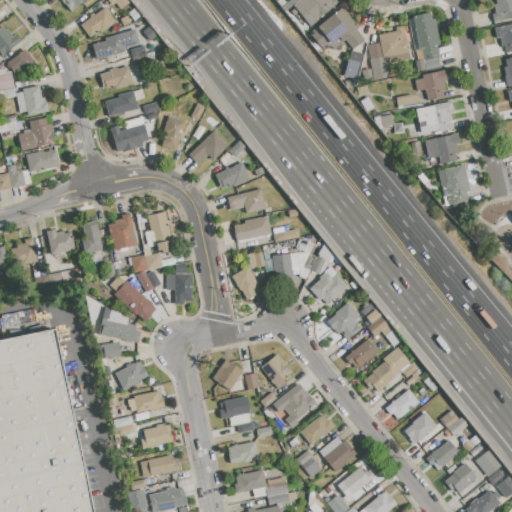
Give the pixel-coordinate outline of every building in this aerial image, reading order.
[(61,0),(88,0),(83,5),(81,3),(69,12),(60,1),(61,0)] [(109,0),(116,10),(127,3),(124,0),(109,0)] [(308,27),(292,5),(298,0),(335,0),(338,4),(308,27)] [(495,0),(511,0),(511,19),(494,23),(492,14),(495,13),(493,5),(496,4),(495,0)] [(105,7),(116,22),(100,33),(98,30),(88,37),(79,25),(105,7)] [(308,33),(332,14),(333,15),(342,8),(359,28),(356,30),(364,40),(352,50),(344,40),(342,42),(338,37),(330,44),(326,39),(319,45),(308,33)] [(408,20),(412,19),(412,16),(429,13),(430,19),(434,18),(439,44),(436,45),(439,58),(437,59),(422,62),(422,60),(416,61),(408,20)] [(511,24),(511,52),(505,54),(504,46),(501,47),(499,37),(495,38),(493,29),(511,24)] [(385,65),(387,77),(374,80),(367,46),(379,43),(377,35),(395,31),(394,27),(403,25),(410,60),(385,65)] [(0,27),(1,27),(5,31),(6,30),(11,36),(15,33),(21,40),(2,56),(0,53),(0,27)] [(95,59),(91,45),(105,42),(104,38),(119,34),(124,52),(95,59)] [(145,54),(131,58),(129,50),(143,46),(145,54)] [(7,63),(24,49),(33,60),(15,74),(7,63)] [(131,58),(145,54),(147,62),(133,66),(131,58)] [(343,76),(348,57),(359,60),(354,79),(343,76)] [(511,57),(511,84),(507,86),(503,67),(505,67),(504,59),(511,57)] [(437,59),(439,67),(424,70),(422,62),(437,59)] [(424,70),(417,72),(415,61),(416,61),(422,60),(422,62),(424,70)] [(99,75),(109,72),(108,69),(116,67),(117,70),(127,67),(132,84),(114,90),(113,87),(103,89),(99,75)] [(0,70),(5,69),(6,73),(10,72),(13,88),(15,96),(4,99),(2,90),(0,90),(0,70)] [(422,75),(444,71),(446,80),(443,80),(445,90),(441,90),(443,97),(427,101),(425,89),(416,91),(414,80),(422,78),(422,75)] [(22,90),(38,86),(40,98),(43,97),(44,102),(46,102),(48,111),(27,116),(26,112),(20,113),(15,94),(22,93),(22,90)] [(356,88),(366,86),(367,93),(358,95),(356,88)] [(108,116),(104,102),(118,98),(117,95),(141,89),(144,98),(135,101),(137,108),(108,116)] [(397,110),(395,98),(410,95),(418,97),(420,105),(397,110)] [(361,102),(368,98),(373,107),(366,111),(361,102)] [(415,109),(433,106),(433,105),(450,101),(452,112),(449,113),(451,122),(449,123),(450,130),(420,136),(415,109)] [(143,106),(157,102),(159,110),(145,114),(143,106)] [(197,104),(204,108),(198,120),(190,117),(197,104)] [(380,117),(390,115),(393,125),(382,128),(380,117)] [(184,123),(181,133),(184,133),(182,140),(179,139),(176,150),(160,146),(164,135),(162,134),(167,117),(184,123)] [(20,150),(17,135),(30,133),(28,122),(45,118),(47,125),(50,124),(54,143),(20,150)] [(118,132),(143,125),(147,140),(141,142),(142,146),(124,152),(118,132)] [(212,160),(207,155),(197,165),(188,155),(213,131),(227,146),(212,160)] [(424,140),(457,134),(459,143),(456,144),(458,154),(455,154),(456,161),(440,164),(438,156),(428,158),(424,140)] [(234,156),(229,150),(239,141),(245,147),(234,156)] [(29,173),(25,155),(42,151),(43,152),(56,150),(59,166),(29,173)] [(214,175),(241,163),(247,176),(220,189),(214,175)] [(11,188),(7,173),(6,167),(14,165),(15,172),(22,170),(25,185),(11,188)] [(443,169),(463,165),(469,192),(466,192),(468,202),(448,206),(446,196),(442,197),(437,172),(443,170),(443,169)] [(0,174),(7,173),(11,188),(0,191),(0,174)] [(266,209),(245,214),(243,207),(230,210),(226,198),(260,189),(266,209)] [(288,211),(295,209),(297,215),(290,217),(288,211)] [(149,216),(165,212),(172,251),(160,253),(160,252),(155,253),(154,245),(148,246),(146,233),(151,231),(148,218),(150,218),(149,216)] [(107,226),(114,224),(113,221),(121,219),(120,215),(129,213),(136,245),(112,250),(107,226)] [(135,214),(142,213),(144,222),(137,224),(135,214)] [(236,241),(233,226),(244,223),(243,221),(267,216),(271,233),(236,241)] [(78,227),(96,223),(102,250),(83,254),(78,227)] [(42,238),(46,237),(45,231),(55,229),(56,232),(63,231),(63,233),(70,232),(74,248),(45,254),(42,238)] [(275,243),(273,234),(287,231),(289,239),(275,243)] [(11,249),(17,248),(16,245),(23,243),(23,240),(32,238),(36,261),(14,266),(11,249)] [(309,254),(297,249),(301,239),(313,244),(309,254)] [(324,260),(316,256),(323,244),(332,255),(329,262),(324,260)] [(0,247),(4,247),(8,267),(0,268),(0,247)] [(146,270),(144,257),(144,255),(142,249),(148,248),(150,255),(159,254),(162,267),(146,270)] [(247,255),(261,252),(264,266),(249,269),(247,255)] [(271,256),(289,253),(292,276),(274,279),(271,256)] [(309,254),(316,257),(310,270),(303,267),(309,254)] [(130,258),(144,255),(144,257),(146,270),(133,273),(130,258)] [(310,270),(316,257),(316,256),(324,260),(318,274),(310,270)] [(271,271),(270,259),(262,260),(264,272),(271,271)] [(310,270),(305,280),(298,277),(303,267),(310,270)] [(331,267),(347,285),(326,304),(321,298),(319,300),(309,288),(311,286),(310,285),(331,267)] [(231,277),(245,268),(260,290),(246,299),(231,277)] [(72,270),(79,269),(82,284),(75,285),(72,270)] [(64,287),(61,273),(72,270),(75,285),(64,287)] [(146,293),(136,275),(143,271),(145,275),(153,289),(146,293)] [(153,289),(145,275),(153,271),(161,284),(153,289)] [(47,275),(61,273),(64,287),(50,290),(47,275)] [(175,274),(191,275),(191,301),(183,301),(183,304),(174,304),(175,274)] [(50,290),(37,293),(34,278),(47,275),(50,290)] [(126,281),(155,309),(142,323),(113,294),(126,281)] [(353,322),(359,330),(348,339),(342,331),(337,335),(326,322),(335,315),(334,313),(347,302),(359,317),(353,322)] [(371,324),(365,317),(374,310),(380,317),(371,324)] [(367,327),(371,324),(380,317),(387,326),(380,331),(374,336),(367,327)] [(101,318),(136,325),(135,330),(140,331),(137,343),(99,335),(100,334),(97,333),(101,318)] [(380,331),(387,326),(388,325),(400,341),(393,347),(380,331)] [(0,511),(89,511),(52,331),(0,341),(0,511)] [(367,339),(378,353),(356,370),(351,363),(350,364),(344,357),(367,339)] [(118,342),(120,356),(104,359),(102,345),(118,342)] [(260,368),(276,355),(291,373),(281,380),(284,383),(276,389),(260,368)] [(228,390),(211,378),(225,359),(242,371),(228,390)] [(114,373),(136,362),(137,363),(140,362),(147,377),(123,389),(114,373)] [(377,391),(373,386),(369,390),(361,380),(383,363),(394,377),(377,391)] [(401,371),(412,363),(417,369),(406,377),(401,371)] [(253,374),(257,387),(247,390),(244,376),(253,374)] [(405,381),(412,377),(415,381),(408,386),(405,381)] [(271,406),(298,383),(316,404),(296,421),(297,424),(291,429),(271,406)] [(136,412),(133,396),(160,390),(162,398),(164,398),(166,406),(136,412)] [(396,419),(392,413),(389,415),(384,408),(407,390),(417,403),(396,419)] [(264,407),(260,401),(271,392),(276,398),(264,407)] [(114,395),(116,404),(108,406),(106,397),(114,395)] [(249,413),(220,419),(219,411),(221,410),(220,402),(246,396),(249,413)] [(439,420),(450,411),(457,420),(446,428),(439,420)] [(403,431),(412,425),(410,423),(424,412),(436,427),(413,445),(403,431)] [(300,433),(321,415),(326,421),(328,419),(334,426),(310,446),(300,433)] [(112,420),(130,417),(132,425),(117,428),(114,428),(112,420)] [(446,428),(457,420),(460,417),(467,425),(453,437),(446,428)] [(237,425),(251,422),(253,429),(239,433),(237,425)] [(142,431),(156,428),(155,425),(162,424),(162,426),(170,425),(173,441),(161,444),(161,446),(142,449),(140,440),(144,439),(142,431)] [(132,425),(133,432),(119,435),(117,428),(132,425)] [(256,430),(270,427),(272,434),(258,437),(256,430)] [(318,452),(336,437),(341,443),(344,440),(356,454),(335,472),(318,452)] [(461,447),(470,440),(474,446),(466,453),(461,447)] [(425,459),(448,441),(457,452),(453,456),(454,457),(440,468),(435,461),(430,465),(425,459)] [(253,442),(257,460),(241,463),(241,462),(230,464),(227,448),(253,442)] [(486,477),(474,460),(488,449),(501,466),(486,477)] [(300,466),(295,460),(307,450),(312,456),(310,457),(300,466)] [(139,462),(170,456),(172,463),(177,462),(179,471),(142,478),(139,462)] [(310,457),(321,470),(311,478),(300,466),(310,457)] [(457,493),(452,486),(448,488),(443,481),(452,474),(452,473),(464,464),(475,479),(457,493)] [(347,499),(336,486),(358,467),(363,473),(367,470),(373,477),(347,499)] [(492,484),(487,479),(498,470),(503,476),(492,484)] [(262,471),(265,485),(265,487),(264,487),(235,493),(233,485),(236,484),(235,477),(262,471)] [(496,486),(509,476),(511,479),(511,492),(505,498),(496,486)] [(265,487),(265,485),(267,485),(266,481),(284,477),(287,493),(268,497),(266,497),(264,487),(265,487)] [(143,487),(142,480),(128,483),(130,490),(143,487)] [(160,511),(151,511),(148,496),(166,492),(165,489),(172,487),(173,489),(179,487),(180,494),(184,494),(186,506),(160,511)] [(129,511),(145,510),(143,489),(127,491),(129,511)] [(488,511),(467,511),(465,509),(489,490),(499,503),(488,511)] [(289,501),(287,493),(295,491),(297,499),(289,501)] [(359,511),(385,491),(396,504),(387,511),(359,511)] [(266,497),(268,497),(287,493),(289,501),(277,504),(268,505),(266,497)] [(343,511),(333,511),(327,504),(338,495),(348,508),(343,511)] [(284,511),(283,503),(278,504),(278,505),(242,511),(284,511)]
